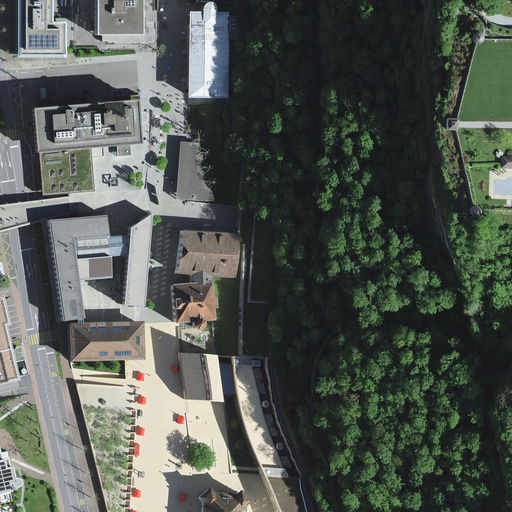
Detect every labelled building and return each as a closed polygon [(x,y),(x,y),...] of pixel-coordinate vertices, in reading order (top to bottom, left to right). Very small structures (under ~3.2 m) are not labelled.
[(18,0),(18,57),(63,58),(63,23),(48,23),(47,0),(18,0)] [(93,0),(93,34),(137,35),(137,0),(93,0)] [(216,12),(216,7),(214,4),(212,2),(209,2),(206,2),(203,4),(201,6),(201,12),(186,12),(186,18),(185,97),(227,97),(228,12),(216,12)] [(477,43),(479,44),(481,44),(483,43),(485,42),(486,40),(486,38),(486,36),(486,34),(485,33),(483,32),(481,31),(479,31),(477,32),(475,33),(474,34),(474,36),(474,39),(474,40),(475,41),(475,42),(476,42),(477,43)] [(37,152),(40,194),(67,192),(90,191),(87,148),(94,148),(118,146),(119,155),(132,154),(132,145),(136,145),(135,134),(134,116),(143,116),(141,93),(118,95),(118,102),(89,104),(66,106),(57,106),(51,107),(29,108),(33,153),(37,152)] [(459,119),(447,119),(447,131),(458,131),(459,119)] [(198,144),(185,143),(180,199),(211,202),(198,144)] [(511,156),(503,156),(502,165),(511,165),(511,156)] [(258,203),(244,202),(241,232),(245,232),(241,356),(255,357),(270,358),(272,299),(254,298),(258,203)] [(474,214),(474,211),(474,210),(472,208),(470,207),(468,207),(466,207),(464,208),(462,211),(461,213),(462,215),(462,216),(464,218),(465,219),(468,220),(471,219),(473,218),(474,216),(474,214)] [(59,219),(47,221),(60,322),(81,319),(75,281),(109,277),(108,256),(125,255),(121,304),(140,307),(151,213),(127,228),(126,235),(106,236),(104,216),(69,218),(59,219)] [(212,273),(237,275),(241,232),(179,227),(176,270),(188,271),(189,282),(211,280),(212,273)] [(202,323),(202,319),(213,318),(212,306),(217,306),(216,295),(212,295),(211,280),(189,282),(170,283),(173,321),(190,320),(190,324),(192,325),(194,327),(196,327),(199,326),(201,325),(202,323)] [(4,323),(0,324),(0,383),(17,380),(4,323)] [(67,323),(67,360),(125,361),(138,361),(139,323),(80,323),(67,323)] [(233,355),(219,355),(182,353),(180,353),(186,398),(202,400),(225,402),(224,393),(237,393),(242,415),(249,437),(264,475),(287,477),(275,449),(263,408),(259,393),(257,377),(255,357),(241,356),(233,355)] [(272,373),(270,358),(255,357),(257,377),(259,393),(263,408),(275,449),(287,477),(264,475),(280,511),(319,511),(305,476),(300,464),(280,415),(275,390),(272,373)] [(13,478),(11,478),(9,466),(2,467),(0,457),(0,492),(6,491),(5,483),(8,482),(8,484),(9,485),(10,486),(12,487),(14,487),(16,486),(17,485),(17,483),(17,481),(16,479),(15,478),(13,478)] [(246,511),(247,506),(252,501),(242,490),(237,495),(216,493),(212,488),(200,497),(204,503),(203,511),(246,511)]
